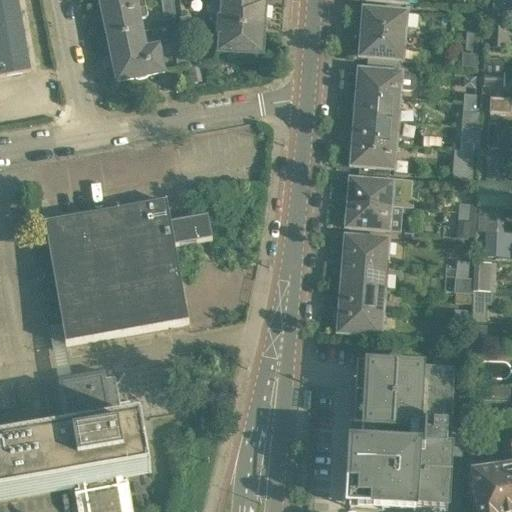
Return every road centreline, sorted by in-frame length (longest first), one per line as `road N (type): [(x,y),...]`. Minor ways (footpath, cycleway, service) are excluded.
road 1 (tertiary): [(274,368),(303,100)]
road 2 (residential): [(88,138),(303,100)]
road 3 (tertiary): [(274,368),(247,511)]
road 4 (tertiary): [(274,511),(274,368)]
road 5 (residential): [(60,0),(88,138)]
